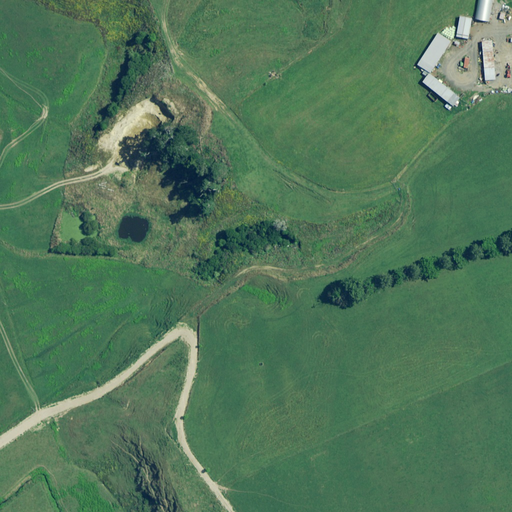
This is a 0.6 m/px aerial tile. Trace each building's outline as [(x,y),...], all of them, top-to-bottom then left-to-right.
[(492,0),(478,0),(475,19),(489,22),(492,0)] [(472,19),(460,17),(456,37),(468,39),(472,19)] [(451,42),(438,34),(418,65),(431,73),(451,42)] [(493,51),(492,41),(482,41),(482,43),(481,43),(481,46),(483,46),(483,52),(485,80),(495,80),(493,51)] [(460,98),(430,74),(423,82),(453,106),(460,98)]
